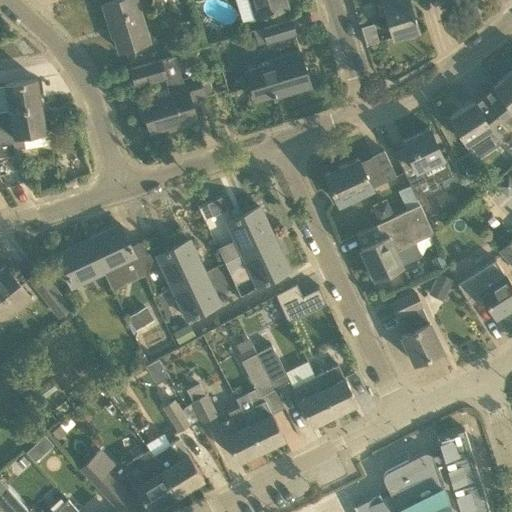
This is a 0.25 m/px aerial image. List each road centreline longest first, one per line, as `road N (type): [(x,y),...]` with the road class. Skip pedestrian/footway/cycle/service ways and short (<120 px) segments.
road 1 (residential): [(396,412),(279,142)]
road 2 (residential): [(120,189),(58,38),(16,0)]
road 3 (residential): [(205,511),(396,412)]
road 4 (residential): [(369,116),(408,103),(511,28)]
road 5 (residential): [(120,189),(279,142)]
road 6 (residential): [(0,224),(120,189)]
road 7 (residential): [(369,116),(334,0)]
